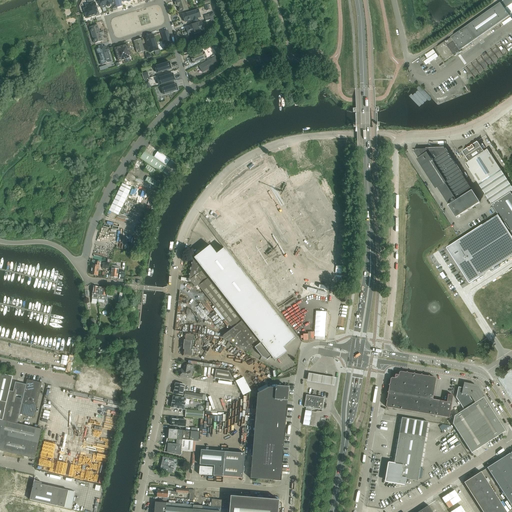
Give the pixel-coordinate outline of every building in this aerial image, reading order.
[(83,0),(83,1),(82,2),(81,3),(81,5),(80,6),(80,7),(81,11),(81,10),(86,26),(94,23),(94,24),(103,21),(105,20),(103,14),(98,0),(83,0)] [(98,0),(103,14),(118,10),(118,8),(117,8),(115,0),(98,0)] [(173,0),(174,1),(168,3),(167,5),(170,15),(172,16),(193,9),(205,5),(211,3),(209,0),(173,0)] [(448,40),(445,42),(436,48),(444,61),(454,55),(455,56),(461,51),(460,50),(509,16),(504,9),(505,9),(509,15),(511,12),(511,0),(505,0),(451,38),(448,40)] [(198,21),(205,19),(209,17),(210,18),(214,16),(211,3),(195,9),(193,9),(172,16),(172,18),(175,29),(194,22),(198,21)] [(205,19),(198,21),(194,22),(175,29),(176,32),(179,44),(180,43),(180,45),(182,45),(182,44),(192,41),(207,34),(208,34),(216,23),(214,16),(210,18),(209,17),(205,19)] [(94,23),(86,26),(89,36),(93,47),(109,42),(103,21),(94,24),(94,23)] [(154,34),(159,53),(166,51),(167,51),(168,51),(169,50),(170,50),(173,49),(167,30),(154,34)] [(145,52),(146,57),(159,53),(154,34),(141,38),(145,52)] [(128,42),(133,61),(146,57),(145,52),(141,38),(128,42)] [(117,66),(111,48),(109,42),(93,47),(100,69),(101,69),(101,70),(102,70),(103,70),(104,70),(105,69),(117,66)] [(133,61),(128,42),(111,48),(117,66),(133,61)] [(219,42),(212,46),(214,49),(218,47),(221,52),(224,51),(219,42)] [(204,53),(191,58),(193,64),(206,59),(204,53)] [(215,58),(200,67),(203,72),(218,63),(215,58)] [(170,60),(151,66),(154,76),(173,70),(170,60)] [(173,70),(154,76),(157,85),(176,79),(173,70)] [(176,79),(157,85),(160,95),(179,89),(176,79)] [(511,118),(492,131),(506,154),(511,150),(511,118)] [(477,141),(468,147),(462,151),(468,161),(465,164),(491,204),(510,192),(511,190),(511,187),(487,149),(484,151),(477,141)] [(444,148),(414,149),(414,150),(413,150),(413,151),(448,205),(447,205),(448,206),(449,205),(456,218),(479,203),(444,148)] [(162,173),(162,172),(166,166),(145,151),(140,158),(162,173)] [(154,157),(166,165),(170,159),(158,151),(154,157)] [(166,166),(162,172),(171,178),(180,166),(171,160),(166,166)] [(145,170),(153,175),(156,171),(147,165),(145,170)] [(261,182),(251,188),(259,202),(276,191),(308,241),(340,221),(313,179),(305,184),(294,191),(280,169),(273,174),(274,176),(271,177),(270,175),(263,180),(264,182),(262,183),(261,182)] [(145,181),(163,191),(165,186),(147,177),(145,181)] [(109,211),(118,215),(131,188),(122,184),(109,211)] [(511,195),(510,192),(491,204),(498,214),(511,236),(511,195)] [(223,217),(211,225),(276,307),(301,291),(241,194),(228,203),(229,204),(226,206),(225,204),(217,209),(223,217)] [(511,236),(498,214),(446,247),(469,283),(511,255),(511,236)] [(294,337),(224,248),(217,254),(210,246),(194,258),(260,343),(254,348),(262,357),(267,360),(271,357),(275,361),(286,351),(282,347),(294,337)] [(334,263),(342,264),(342,251),(334,251),(334,263)] [(242,321),(209,278),(205,274),(198,264),(196,262),(194,260),(193,259),(188,282),(191,282),(196,287),(196,288),(199,286),(203,291),(216,308),(232,329),(229,331),(232,334),(225,339),(247,352),(259,343),(242,321)] [(91,275),(97,275),(99,262),(93,262),(92,266),(91,266),(90,269),(92,270),(91,275)] [(92,299),(98,300),(100,287),(97,287),(97,286),(95,286),(95,287),(94,286),(92,299)] [(100,287),(98,300),(105,301),(107,288),(106,288),(104,287),(103,288),(100,287)] [(193,342),(194,334),(185,334),(185,340),(184,340),(184,342),(193,342)] [(193,350),(193,345),(193,342),(184,342),(183,350),(184,350),(195,351),(193,350)] [(74,356),(70,355),(70,356),(65,372),(70,373),(74,356)] [(180,377),(189,379),(190,371),(189,371),(190,365),(184,364),(183,370),(181,370),(180,377)] [(511,369),(497,378),(511,401),(511,369)] [(233,381),(229,372),(216,370),(215,378),(233,381)] [(433,400),(436,379),(435,378),(430,377),(429,376),(428,377),(422,376),(422,374),(420,375),(415,374),(414,373),(413,374),(408,373),(407,372),(406,373),(400,372),(399,373),(399,375),(394,378),(392,378),(391,379),(390,384),(388,385),(389,386),(388,392),(387,392),(388,394),(387,399),(386,400),(387,401),(386,406),(387,408),(449,418),(453,396),(448,395),(447,402),(433,400)] [(0,409),(5,411),(9,391),(13,377),(0,373),(0,409)] [(326,377),(309,375),(307,382),(325,385),(335,387),(336,379),(326,377)] [(26,385),(20,414),(34,418),(42,383),(27,380),(26,385)] [(5,411),(3,420),(17,424),(20,414),(26,385),(16,382),(13,392),(9,391),(5,411)] [(484,397),(478,387),(476,385),(464,383),(463,388),(458,387),(456,398),(464,410),(454,416),(453,424),(471,453),(505,431),(484,398),(484,397)] [(118,388),(99,384),(96,395),(116,399),(118,388)] [(203,395),(183,392),(184,385),(175,384),(174,394),(184,396),(184,397),(202,400),(202,397),(203,395)] [(287,400),(288,388),(276,387),(275,388),(276,388),(275,399),(287,400)] [(275,399),(276,388),(275,388),(268,388),(257,394),(257,398),(275,399)] [(306,396),(304,407),(322,410),(324,399),(324,398),(323,398),(308,395),(307,395),(306,395),(306,396)] [(186,399),(173,397),(171,407),(184,410),(185,403),(186,403),(186,399)] [(287,412),(287,406),(287,400),(275,399),(257,398),(256,409),(287,412)] [(286,423),(286,418),(287,412),(256,409),(255,421),(286,423)] [(203,419),(204,412),(186,410),(185,417),(203,419)] [(312,412),(305,411),(303,426),(310,427),(312,412)] [(387,474),(386,481),(405,484),(405,479),(418,481),(428,422),(402,418),(394,465),(389,464),(388,471),(387,470),(387,471),(387,474),(386,474),(387,474)] [(17,424),(3,420),(0,419),(0,450),(35,459),(41,430),(17,424)] [(285,435),(285,429),(286,423),(255,421),(254,432),(285,435)] [(169,431),(164,452),(180,456),(181,455),(181,451),(192,452),(193,441),(199,442),(199,432),(169,429),(169,431)] [(284,446),(284,441),(285,435),(254,432),(253,444),(284,446)] [(283,452),(284,447),(284,446),(253,444),(252,455),(283,458),(283,452)] [(213,476),(223,477),(225,452),(201,450),(200,465),(214,466),(213,476)] [(225,452),(223,477),(243,478),(245,454),(225,452)] [(511,452),(511,453),(510,454),(510,453),(487,468),(511,506),(511,452)] [(282,469),(282,464),(283,464),(283,458),(252,455),(251,467),(282,469)] [(177,460),(163,457),(162,465),(161,465),(161,467),(161,470),(169,473),(170,472),(172,473),(174,468),(175,467),(172,467),(173,464),(176,465),(177,460)] [(213,468),(200,467),(199,475),(212,476),(213,468)] [(281,475),(282,469),(251,467),(251,479),(273,480),(273,481),(281,481),(282,475),(281,475)] [(29,499),(34,475),(16,471),(11,495),(29,499)] [(506,511),(481,472),(464,483),(482,511),(506,511)] [(30,500),(64,508),(68,491),(68,490),(41,484),(42,483),(34,480),(30,500)] [(178,495),(178,493),(190,494),(190,500),(194,500),(195,491),(195,490),(176,489),(176,492),(171,491),(171,494),(178,495)] [(442,498),(448,508),(459,502),(456,497),(451,499),(448,494),(442,498)] [(277,511),(279,500),(231,496),(230,501),(230,509),(229,511),(277,511)] [(155,502),(154,508),(154,511),(219,511),(220,508),(230,509),(230,501),(212,499),(211,507),(166,503),(155,502)] [(9,511),(43,511),(44,507),(6,500),(9,511)]
